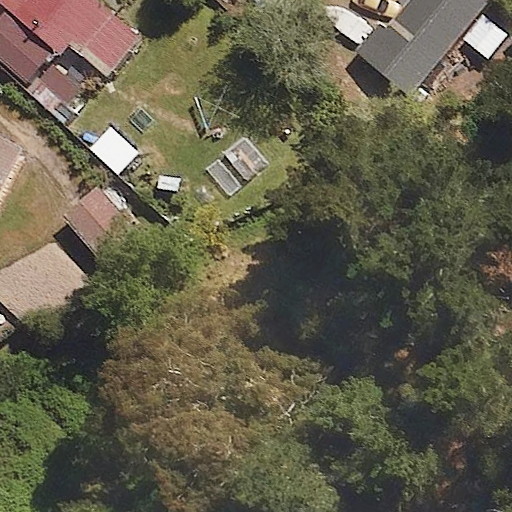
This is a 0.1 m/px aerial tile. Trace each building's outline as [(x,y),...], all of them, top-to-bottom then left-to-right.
[(152,39),(108,0),(7,0),(21,12),(0,36),(0,52),(40,87),(79,43),(118,78),(152,39)] [(504,0),(418,0),(371,56),(421,99),(504,0)] [(147,155),(119,130),(100,152),(128,177),(147,155)] [(0,220),(33,153),(0,136),(0,220)] [(157,239),(113,190),(78,222),(121,271),(157,239)]
